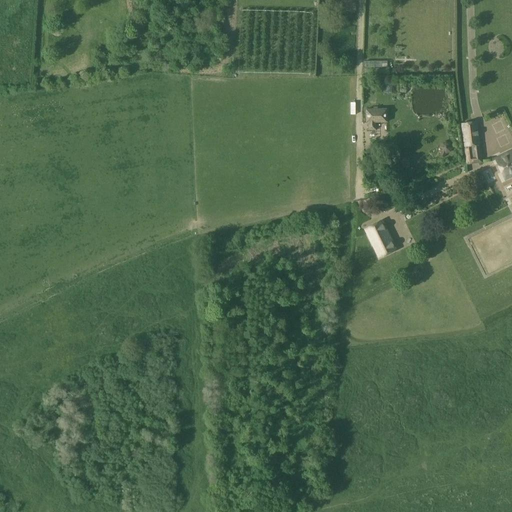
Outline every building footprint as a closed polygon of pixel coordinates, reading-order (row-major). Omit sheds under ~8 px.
[(387,122),(386,109),(378,109),(377,107),(373,107),(373,109),(366,110),(366,122),(368,122),(368,130),(376,130),(376,128),(378,128),(378,125),(376,125),(376,122),(387,122)] [(463,147),(465,163),(466,166),(482,164),(480,145),(477,121),(460,124),(464,147),(463,147)] [(379,157),(379,153),(388,152),(387,145),(371,145),(371,154),(377,154),(377,157),(379,157)] [(511,176),(511,149),(494,158),(504,180),(511,176)] [(382,221),(362,230),(377,261),(397,251),(382,221)]
